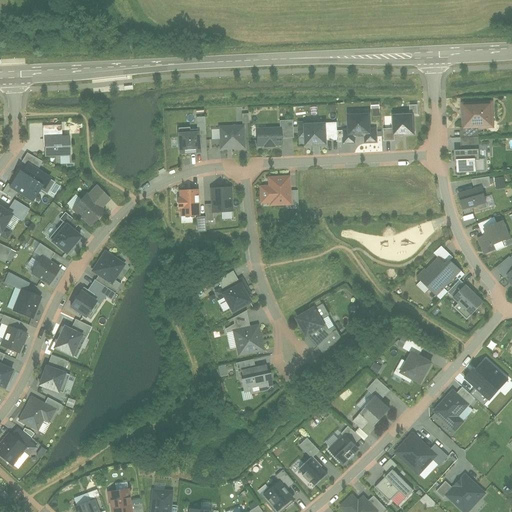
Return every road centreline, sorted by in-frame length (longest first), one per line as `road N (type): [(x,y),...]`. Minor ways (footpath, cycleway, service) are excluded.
road 1 (residential): [(0,417),(60,293),(128,206),(198,170),(245,171)]
road 2 (residential): [(508,306),(311,511)]
road 3 (tertiary): [(155,66),(431,54)]
road 4 (residential): [(245,171),(433,156)]
road 5 (residential): [(245,171),(257,267),(290,350)]
road 6 (residential): [(433,156),(460,238),(508,306)]
road 7 (tertiary): [(155,66),(13,74)]
